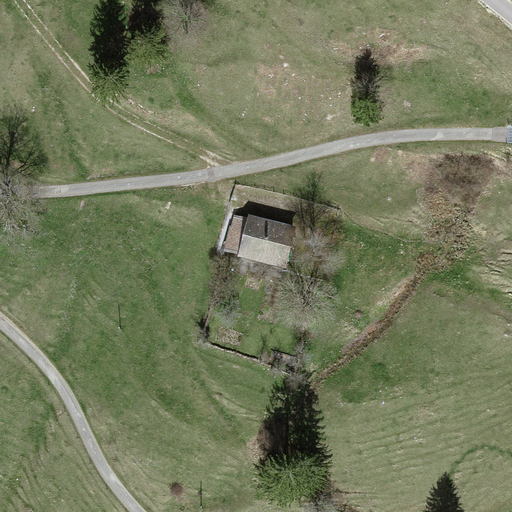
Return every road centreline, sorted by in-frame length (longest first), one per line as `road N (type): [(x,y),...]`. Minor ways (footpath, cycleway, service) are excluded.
road 1 (unclassified): [(0,194),(237,169),(381,138),(511,135)]
road 2 (track): [(237,169),(115,112),(16,0)]
road 3 (unclassified): [(137,511),(50,366),(0,317)]
